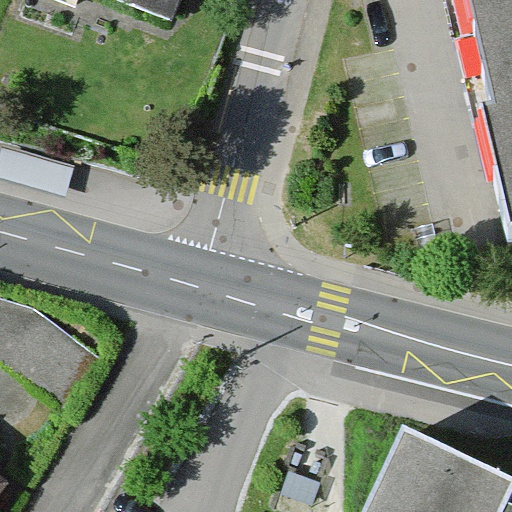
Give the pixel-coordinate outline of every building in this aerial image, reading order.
[(173,0),(33,0),(158,43),(173,0)] [(511,0),(465,0),(511,227),(511,0)] [(73,168),(2,149),(0,154),(0,177),(66,196),(73,168)] [(0,304),(0,368),(62,414),(99,363),(33,314),(0,304)] [(511,511),(511,503),(395,452),(368,511),(511,511)] [(307,510),(312,511),(313,511),(318,487),(289,477),(284,501),(299,507),(307,510)]
